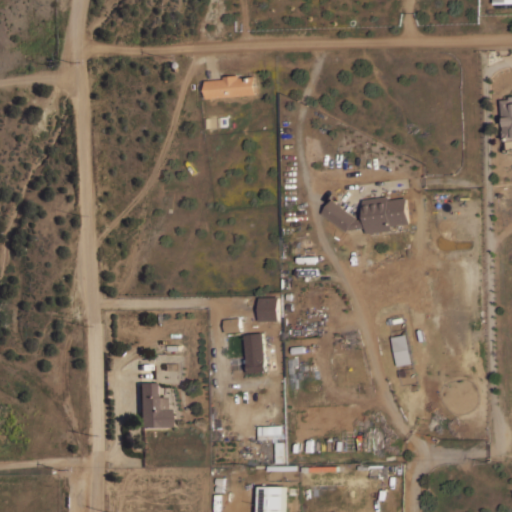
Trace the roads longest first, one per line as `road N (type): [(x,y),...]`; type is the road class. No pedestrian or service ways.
road 1 (residential): [(79,0),(73,51),(90,511)]
road 2 (residential): [(73,51),(511,38)]
